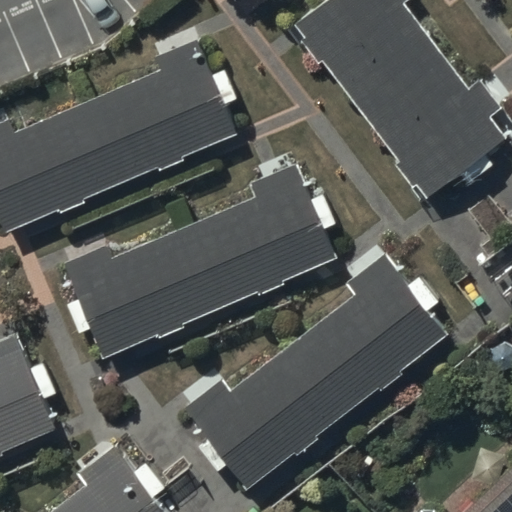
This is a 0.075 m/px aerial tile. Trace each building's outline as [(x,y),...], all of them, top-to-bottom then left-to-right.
[(315,0),(288,22),(418,190),(497,130),(399,4),(403,0),(315,0)] [(0,136),(0,222),(4,232),(226,135),(190,53),(0,136)] [(85,331),(97,361),(337,259),(300,171),(60,273),(73,302),(60,308),(72,336),(85,331)] [(189,421),(243,492),(450,333),(395,262),(189,421)] [(0,456),(49,435),(9,343),(0,347),(0,456)] [(172,511),(156,492),(165,485),(145,460),(135,467),(116,444),(79,473),(86,482),(48,511),(172,511)] [(511,511),(511,468),(466,511),(511,511)]
